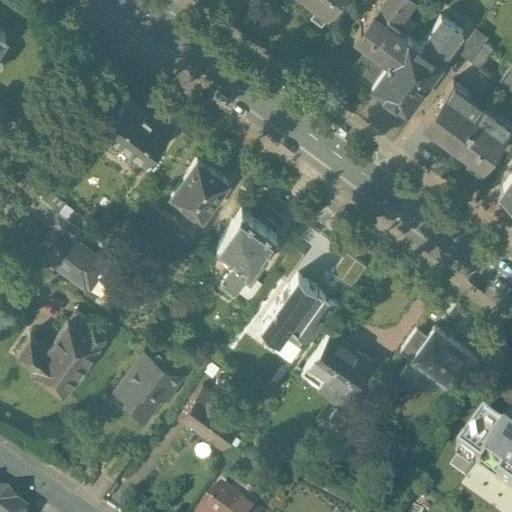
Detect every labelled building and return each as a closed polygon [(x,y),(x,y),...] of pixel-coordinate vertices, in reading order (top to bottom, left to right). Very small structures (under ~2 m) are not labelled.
[(308,0),(329,15),(340,0),(308,0)] [(378,0),(360,24),(353,33),(355,34),(356,34),(386,56),(388,61),(407,35),(394,25),(412,0),(378,0)] [(419,43),(407,35),(388,61),(372,82),(405,107),(462,29),(441,13),(419,43)] [(472,32),(458,51),(469,59),(483,40),(472,32)] [(511,63),(499,82),(511,90),(511,63)] [(452,79),(422,120),(455,144),(484,102),(483,102),(482,104),(468,94),(469,92),(452,79)] [(140,103),(122,90),(101,119),(97,117),(88,129),(105,141),(113,130),(147,155),(139,165),(140,166),(170,124),(153,112),(153,111),(151,107),(146,103),(141,102),(140,103)] [(511,122),(484,102),(455,144),(482,164),(511,122)] [(228,177),(197,154),(170,189),(202,212),(228,177)] [(511,169),(499,186),(511,195),(511,169)] [(66,199),(48,186),(40,197),(58,211),(66,199)] [(258,221),(242,210),(242,209),(240,208),(218,239),(238,253),(234,259),(238,262),(235,265),(233,264),(221,280),(235,290),(265,249),(264,248),(273,234),(274,235),(276,232),(258,220),(258,221)] [(76,224),(59,211),(52,221),(55,224),(55,223),(69,233),(72,230),(76,224)] [(69,233),(55,223),(55,224),(36,250),(85,286),(86,283),(90,286),(98,274),(102,277),(110,266),(106,263),(107,261),(69,233)] [(85,230),(76,224),(72,230),(80,236),(85,230)] [(304,252),(293,243),(280,261),(291,269),(304,252)] [(346,248),(333,268),(352,281),(366,261),(346,248)] [(313,291),(293,276),(272,305),(292,320),(291,321),(293,323),(291,326),(291,330),(292,333),(294,336),(298,338),(302,338),(305,336),(308,334),(309,335),(336,298),(318,285),(313,291)] [(106,329),(76,306),(69,316),(68,316),(47,343),(31,330),(16,349),(33,362),(31,365),(62,388),(76,369),(77,370),(87,357),(86,356),(99,338),(99,337),(106,329)] [(477,354),(435,323),(428,332),(411,356),(401,370),(420,383),(432,366),(456,383),(477,354)] [(417,324),(399,347),(411,356),(428,332),(417,324)] [(370,358),(330,329),(301,368),(319,380),(326,370),(349,387),(359,374),(370,358)] [(158,358),(144,347),(114,388),(129,399),(126,403),(145,417),(167,387),(170,386),(181,372),(180,369),(160,355),(158,358)] [(349,387),(329,415),(343,425),(372,385),(359,374),(349,387)] [(203,380),(178,414),(180,416),(182,414),(190,420),(192,417),(223,440),(222,442),(223,443),(233,428),(235,429),(238,424),(237,423),(240,419),(238,417),(237,419),(216,404),(219,400),(220,398),(220,395),(219,393),(218,391),(203,380)] [(511,418),(504,430),(481,414),(455,452),(459,455),(455,461),(469,471),(473,466),(511,493),(511,418)] [(131,461),(122,454),(117,455),(106,471),(106,475),(116,482),(131,461)] [(240,506),(218,490),(206,507),(209,509),(207,511),(254,511),(243,503),(240,506)] [(19,506),(0,493),(0,511),(25,511),(19,507),(19,506)]
